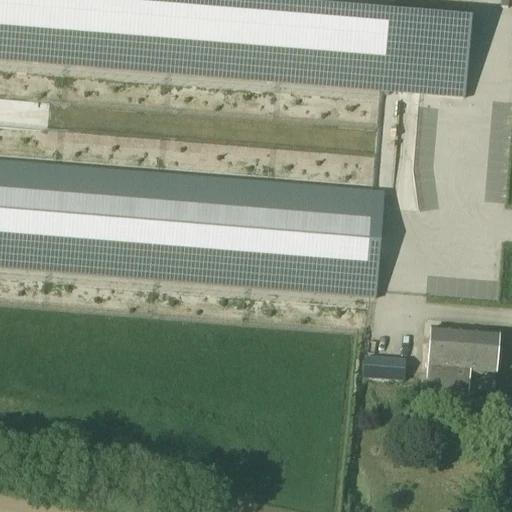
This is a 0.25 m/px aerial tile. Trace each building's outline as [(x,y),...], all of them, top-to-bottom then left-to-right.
[(400,0),(0,0),(0,59),(472,97),(479,15),(400,8),(400,0)] [(48,127),(48,105),(40,104),(39,118),(36,118),(36,126),(48,127)] [(0,272),(375,303),(384,195),(0,164),(0,272)] [(425,385),(467,389),(468,375),(495,377),(499,336),(430,330),(425,385)] [(404,362),(370,359),(364,358),(362,379),(402,383),(404,362)]
